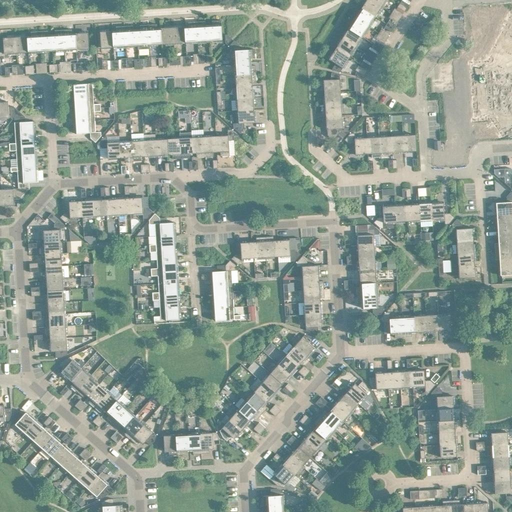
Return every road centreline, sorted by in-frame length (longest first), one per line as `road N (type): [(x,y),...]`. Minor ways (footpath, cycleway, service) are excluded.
road 1 (residential): [(378,482),(472,477),(463,352),(340,352)]
road 2 (residential): [(192,228),(334,219),(340,352)]
road 3 (residential): [(340,352),(247,464),(246,511)]
road 4 (residential): [(137,511),(135,474),(28,378)]
road 5 (residential): [(47,77),(214,68)]
road 6 (residential): [(28,378),(17,228)]
road 7 (residential): [(418,1),(374,75),(420,106)]
road 8 (residential): [(425,172),(348,179),(313,145),(312,131)]
road 9 (residential): [(53,183),(189,175)]
